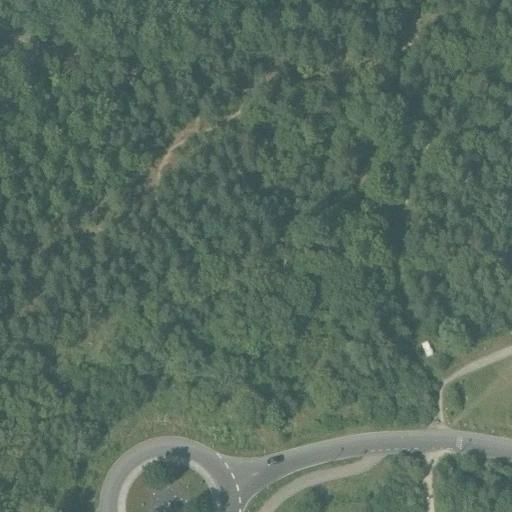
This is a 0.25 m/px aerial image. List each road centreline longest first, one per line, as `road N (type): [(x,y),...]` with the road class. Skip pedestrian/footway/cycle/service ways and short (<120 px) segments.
road 1 (unknown): [(0,39),(65,46),(106,74),(194,86),(312,83),(355,72),(471,0)]
road 2 (unclassified): [(511,452),(435,440),(380,443),(228,480)]
road 3 (unclassified): [(228,480),(197,449),(154,444),(117,469),(105,511)]
